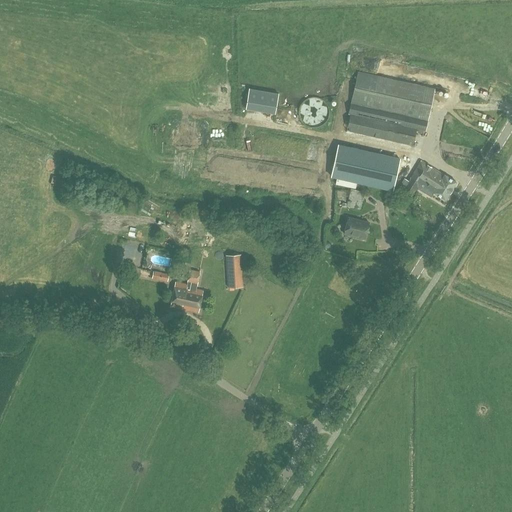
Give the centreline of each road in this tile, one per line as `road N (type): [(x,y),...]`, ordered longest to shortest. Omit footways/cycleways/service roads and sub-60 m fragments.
road 1 (secondary): [(311,439),(511,125)]
road 2 (unclassified): [(311,439),(138,339),(0,321)]
road 3 (track): [(511,105),(440,86),(422,149),(507,204)]
road 4 (track): [(425,155),(239,122)]
road 5 (track): [(511,201),(498,210),(449,293),(419,271)]
